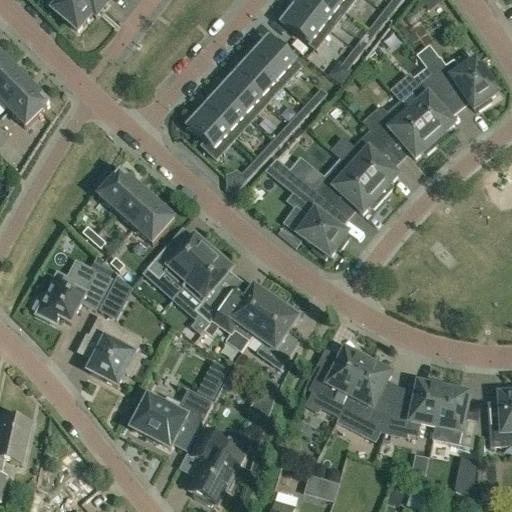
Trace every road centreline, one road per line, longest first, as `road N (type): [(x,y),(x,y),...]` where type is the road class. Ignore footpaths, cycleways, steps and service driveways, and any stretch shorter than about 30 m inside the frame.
road 1 (residential): [(345,312),(137,141)]
road 2 (residential): [(511,133),(427,206),(345,312)]
road 3 (residential): [(147,511),(0,328)]
road 4 (residential): [(137,141),(0,1)]
road 5 (residential): [(258,0),(137,141)]
road 6 (residential): [(511,357),(484,361),(394,337),(345,312)]
